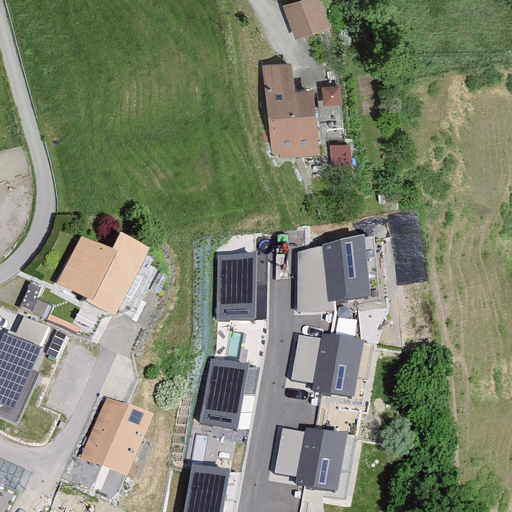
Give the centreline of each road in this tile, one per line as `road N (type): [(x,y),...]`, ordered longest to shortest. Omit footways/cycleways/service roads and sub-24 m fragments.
road 1 (unclassified): [(0,11),(45,195),(33,243),(0,275)]
road 2 (residential): [(250,511),(281,337),(279,251)]
